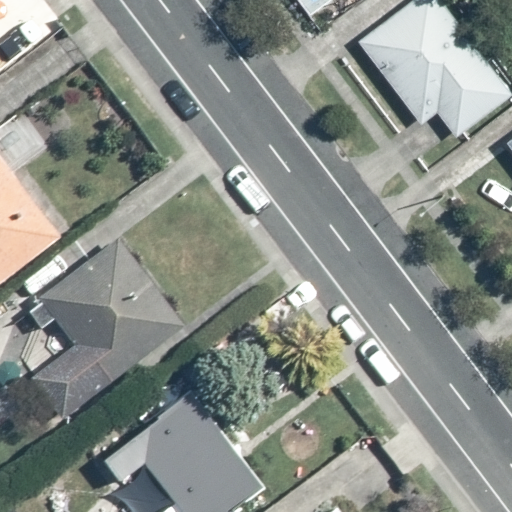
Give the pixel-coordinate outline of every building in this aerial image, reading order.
[(509,92),(435,0),(407,0),(354,43),(416,121),(432,109),(453,136),(509,92)] [(511,130),(500,140),(511,155),(511,130)] [(0,278),(53,236),(0,169),(0,278)] [(179,326),(109,238),(21,308),(41,332),(6,359),(57,423),(179,326)] [(227,511),(271,481),(202,383),(109,448),(129,477),(96,499),(105,511),(227,511)]
